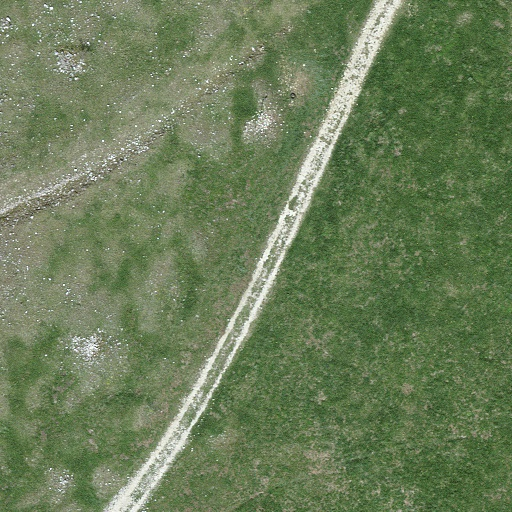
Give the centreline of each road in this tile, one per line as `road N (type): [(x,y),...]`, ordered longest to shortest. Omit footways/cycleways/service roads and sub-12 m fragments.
road 1 (track): [(117,511),(231,332),(388,0)]
road 2 (track): [(323,0),(89,155),(0,197)]
